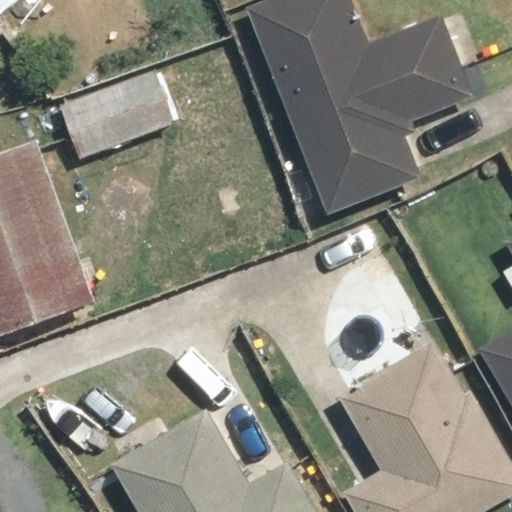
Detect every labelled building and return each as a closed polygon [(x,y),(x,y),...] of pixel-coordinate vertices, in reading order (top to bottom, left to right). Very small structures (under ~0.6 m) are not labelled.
[(0,0),(0,34),(16,21),(9,13),(24,0),(0,0)] [(362,0),(267,0),(257,4),(338,213),(431,177),(415,135),(428,130),(423,119),(485,96),(453,12),(378,40),(362,0)] [(69,103),(90,159),(185,123),(164,68),(69,103)] [(0,338),(108,300),(49,137),(0,154),(0,338)] [(511,334),(490,347),(511,383),(511,334)] [(353,491),(365,511),(492,511),(511,500),(511,439),(481,388),(475,392),(443,338),(348,395),(392,468),(353,491)] [(218,407),(121,461),(150,511),(329,511),(299,458),(260,480),(218,407)]
